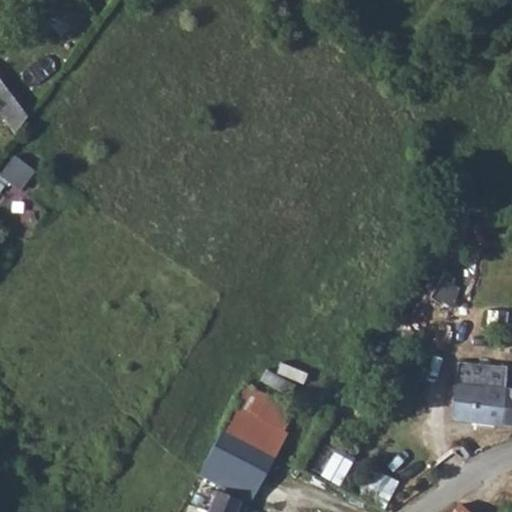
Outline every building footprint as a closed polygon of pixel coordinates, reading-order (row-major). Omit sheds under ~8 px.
[(0,111),(13,129),(30,117),(0,75),(0,111)] [(0,119),(0,155),(1,157),(15,138),(0,119)] [(15,154),(1,173),(22,188),(36,169),(15,154)] [(434,267),(421,288),(452,306),(464,285),(434,267)] [(451,362),(439,419),(505,431),(509,411),(511,411),(511,395),(494,392),(498,372),(451,362)] [(247,381),(202,473),(251,502),(290,431),(287,428),(297,408),(247,381)] [(374,467),(361,495),(386,506),(399,479),(374,467)] [(233,511),(239,497),(217,490),(209,511),(233,511)] [(473,511),(461,500),(450,511),(473,511)]
